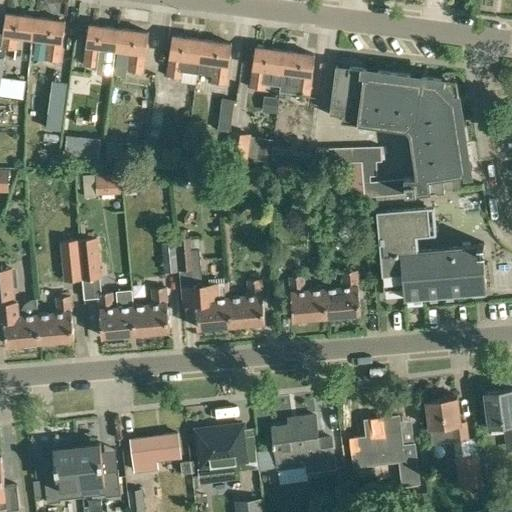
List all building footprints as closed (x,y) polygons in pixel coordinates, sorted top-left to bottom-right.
[(37,38),(40,17),(6,13),(3,33),(2,33),(0,47),(17,49),(18,36),(37,38)] [(40,17),(37,38),(47,40),(44,59),(57,61),(61,61),(64,41),(63,41),(65,20),(40,17)] [(116,49),(119,27),(89,23),(86,45),(85,44),(83,65),(99,67),(102,47),(116,49)] [(146,52),(149,31),(119,27),(116,49),(130,51),(127,71),(144,73),(147,53),(146,52)] [(197,74),(202,39),(172,35),(169,56),(168,55),(166,76),(182,78),(183,72),(197,74)] [(229,63),(232,43),(202,39),(197,74),(211,76),(211,82),(227,84),(230,64),(229,63)] [(282,71),(285,50),(255,45),(252,67),(249,87),(265,89),(266,84),(281,85),(282,71)] [(282,71),(281,85),(280,91),(294,93),(311,95),(313,75),(312,75),(315,54),(285,50),(282,71)] [(0,56),(0,96),(9,97),(9,89),(0,88),(5,57),(0,56)] [(381,144),(321,146),(319,162),(362,161),(365,196),(409,192),(435,190),(457,188),(457,186),(455,186),(454,174),(471,172),(471,170),(464,171),(462,160),(469,159),(464,126),(457,127),(455,116),(462,115),(459,95),(455,96),(441,82),(442,77),(435,76),(434,84),(423,82),(424,75),(391,71),(390,78),(379,77),(380,69),(362,67),(361,74),(351,73),(351,66),(336,64),(330,112),(342,113),(342,120),(405,128),(409,130),(410,133),(411,137),(416,175),(404,176),(370,180),(370,175),(377,174),(376,160),(382,160),(381,144)] [(67,84),(52,82),(46,127),(61,129),(67,84)] [(234,99),(222,97),(218,129),(230,131),(234,99)] [(317,129),(320,109),(302,106),(299,127),(307,128),(304,144),(314,145),(316,129),(317,129)] [(157,139),(159,129),(151,128),(150,138),(157,139)] [(251,135),(251,134),(230,131),(229,140),(226,162),(246,165),(247,161),(257,162),(261,137),(251,135)] [(145,146),(107,141),(105,155),(143,160),(145,146)] [(289,162),(291,149),(274,147),(272,160),(289,162)] [(0,191),(9,192),(10,170),(0,169),(0,191)] [(125,194),(137,193),(136,171),(124,172),(125,194)] [(193,185),(209,185),(218,185),(218,171),(193,172),(193,185)] [(84,197),(97,196),(95,173),(82,173),(84,197)] [(272,208),(285,208),(282,184),(271,184),(272,208)] [(409,192),(410,203),(436,200),(435,190),(409,192)] [(439,233),(436,204),(377,209),(384,289),(405,287),(405,297),(486,290),(483,252),(478,253),(477,244),(420,249),(418,235),(439,233)] [(83,279),(102,277),(98,236),(80,238),(83,279)] [(180,270),(194,268),(191,236),(177,237),(180,270)] [(64,281),(83,279),(80,238),(60,240),(64,281)] [(165,272),(178,271),(175,240),(162,241),(165,272)] [(359,288),(359,285),(360,285),(358,268),(342,270),(344,285),(325,287),(327,316),(361,313),(360,296),(363,296),(362,288),(359,288)] [(0,320),(1,321),(1,329),(5,328),(6,344),(40,341),(38,312),(36,298),(34,298),(32,298),(30,299),(28,300),(27,301),(25,302),(24,304),(23,306),(22,308),(22,310),(22,312),(22,314),(19,314),(17,299),(14,299),(11,269),(0,269),(0,320)] [(327,316),(325,287),(305,288),(304,273),(288,275),(289,291),(291,291),(293,319),(327,316)] [(263,297),(263,293),(264,293),(262,277),(246,279),(247,294),(229,296),(231,324),(266,321),(264,305),(268,305),(267,297),(263,297)] [(231,324),(229,296),(210,297),(209,282),(193,284),(194,300),(195,299),(195,303),(192,303),(192,312),(196,311),(198,327),(231,324)] [(133,304),(136,333),(170,330),(168,314),(172,313),(171,305),(168,305),(167,303),(169,303),(167,286),(151,287),(152,303),(133,304)] [(136,333),(133,304),(114,306),(113,291),(97,292),(98,308),(99,308),(100,312),(96,312),(97,320),(101,320),(102,336),(136,333)] [(72,314),(72,310),(73,310),(71,294),(55,295),(57,311),(38,312),(40,341),(74,338),(73,322),(76,322),(76,314),(72,314)] [(511,387),(485,391),(489,426),(503,424),(506,451),(511,449),(511,387)] [(461,420),(458,396),(427,400),(430,426),(421,428),(423,443),(432,442),(433,444),(454,441),(456,457),(455,457),(459,488),(484,485),(481,463),(480,454),(479,454),(478,446),(477,437),(470,438),(467,420),(461,420)] [(319,438),(315,414),(299,416),(300,422),(273,426),(278,467),(307,463),(307,470),(335,466),(331,436),(319,438)] [(403,443),(400,414),(365,419),(367,435),(350,437),(354,466),(399,460),(402,485),(421,483),(416,441),(403,443)] [(248,460),(243,423),(196,429),(202,478),(236,474),(234,462),(248,460)] [(135,470),(158,467),(157,459),(181,456),(178,432),(131,438),(135,470)] [(77,444),(83,495),(105,493),(105,495),(121,494),(119,470),(104,471),(101,442),(77,444)] [(61,498),(83,495),(77,444),(53,447),(57,476),(45,478),(47,502),(61,501),(61,498)] [(0,457),(0,507),(7,507),(7,510),(19,508),(16,484),(4,485),(1,457),(0,457)] [(130,511),(145,511),(143,488),(128,489),(130,511)] [(262,511),(260,497),(236,500),(237,511),(262,511)]
